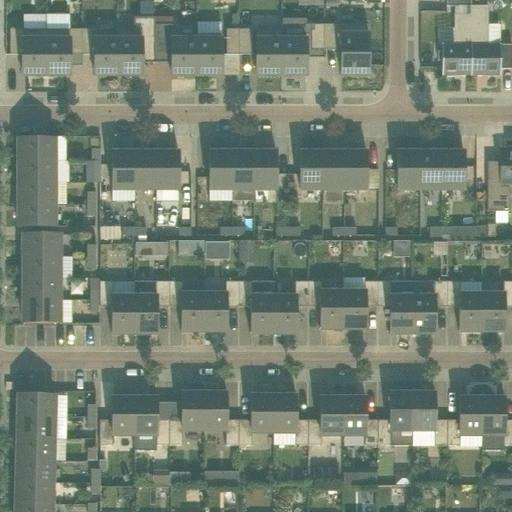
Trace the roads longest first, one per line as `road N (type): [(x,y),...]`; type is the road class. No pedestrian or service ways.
road 1 (residential): [(0,361),(511,362)]
road 2 (residential): [(0,118),(401,120)]
road 3 (residential): [(399,0),(401,120)]
